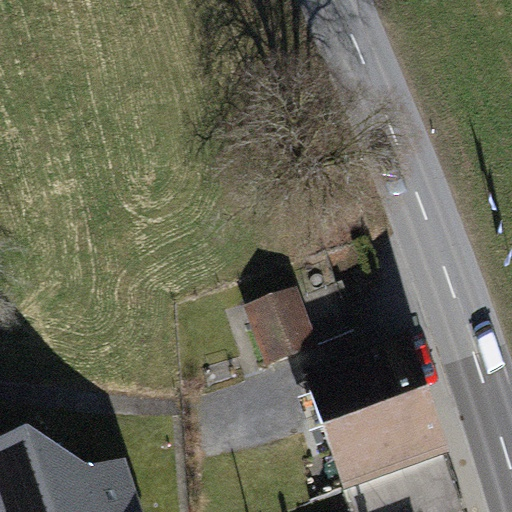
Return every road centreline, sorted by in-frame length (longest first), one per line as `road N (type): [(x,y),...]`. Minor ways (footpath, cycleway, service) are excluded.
road 1 (track): [(0,393),(210,412),(467,312)]
road 2 (secondary): [(340,0),(412,167),(511,453)]
